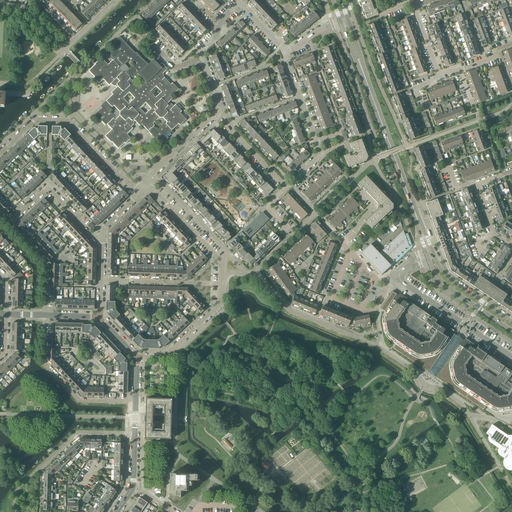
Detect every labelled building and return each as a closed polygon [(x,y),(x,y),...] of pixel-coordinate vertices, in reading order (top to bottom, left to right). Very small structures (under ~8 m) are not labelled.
[(59,0),(53,7),(52,6),(51,8),(52,9),(54,7),(56,10),(57,11),(64,3),(61,0),(59,0)] [(97,0),(93,0),(92,2),(99,8),(102,5),(97,0)] [(163,7),(156,0),(152,4),(159,11),(163,7)] [(215,0),(216,0),(215,0),(209,0),(205,4),(209,8),(216,1),(217,2),(218,0),(215,0)] [(371,0),(361,4),(363,10),(364,14),(375,10),(371,0)] [(446,0),(445,0),(441,2),(444,11),(449,9),(449,7),(446,0)] [(474,0),(477,7),(478,9),(483,7),(480,0),(474,0)] [(219,4),(217,2),(216,1),(209,8),(213,12),(220,5),(221,5),(222,4),(221,2),(219,4)] [(258,1),(251,7),(255,11),(262,4),(258,1)] [(92,2),(89,5),(95,12),(99,8),(92,2)] [(181,12),(187,6),(184,2),(177,8),(181,12)] [(444,11),(441,2),(436,4),(439,12),(444,11)] [(57,11),(56,10),(54,12),(56,13),(57,11),(60,14),(60,15),(68,7),(64,3),(57,11)] [(159,11),(152,4),(149,7),(155,14),(159,11)] [(265,8),(262,4),(255,11),(258,14),(265,8)] [(436,4),(431,6),(434,14),(439,12),(436,4)] [(95,12),(89,5),(85,9),(91,15),(95,12)] [(187,6),(181,12),(184,16),(191,10),(187,6)] [(434,15),(434,14),(431,6),(426,7),(428,14),(429,17),(434,15)] [(60,15),(60,14),(58,16),(59,17),(61,15),(63,18),(64,18),(72,11),(68,7),(60,15)] [(149,7),(145,11),(151,18),(155,14),(149,7)] [(269,12),(265,8),(258,14),(262,18),(269,12)] [(500,16),(508,14),(506,8),(498,11),(500,16)] [(91,15),(85,9),(81,12),(87,19),(91,15)] [(376,9),(375,10),(364,14),(366,19),(378,15),(376,9)] [(194,13),(191,10),(184,16),(188,20),(194,13)] [(64,18),(63,18),(62,19),(63,21),(65,19),(67,22),(68,22),(75,15),(72,11),(64,18)] [(151,18),(145,11),(141,15),(148,21),(151,18)] [(313,11),(309,14),(315,21),(319,18),(313,11)] [(272,16),(269,12),(262,18),(265,22),(272,16)] [(194,13),(188,20),(191,23),(198,17),(194,13)] [(457,22),(466,19),(464,13),(455,17),(457,22)] [(315,21),(309,14),(305,17),(311,24),(315,21)] [(508,14),(500,16),(502,22),(510,19),(508,14)] [(68,22),(67,22),(65,23),(67,25),(68,23),(71,26),(79,19),(75,15),(68,22)] [(276,19),(272,16),(265,22),(269,26),(276,19)] [(201,21),(198,17),(191,23),(195,27),(201,21)] [(305,17),(301,20),(307,28),(311,24),(305,17)] [(402,26),(411,23),(409,18),(401,21),(402,26)] [(475,26),(483,23),(481,18),(473,21),(475,26)] [(71,26),(69,27),(70,29),(72,27),(75,30),(83,23),(79,19),(71,26)] [(276,19),(269,26),(273,29),(279,23),(276,19)] [(468,24),(466,19),(457,22),(459,27),(461,26),(468,24)] [(511,23),(510,19),(502,22),(504,27),(511,23)] [(301,20),(297,24),(303,31),(307,28),(301,20)] [(205,24),(201,21),(195,27),(198,31),(205,24)] [(239,24),(236,27),(241,32),(244,29),(243,28),(246,26),(242,21),(240,23),(239,21),(237,22),(239,24)] [(371,30),(379,27),(377,22),(369,25),(371,30)] [(158,33),(165,27),(161,23),(155,30),(158,33)] [(485,28),(483,23),(475,26),(477,31),(485,28)] [(511,23),(504,27),(502,27),(504,32),(506,32),(511,29),(511,23)] [(205,24),(198,31),(202,35),(209,28),(205,24)] [(297,24),(293,27),(299,34),(303,31),(297,24)] [(169,31),(165,27),(158,33),(162,37),(169,31)] [(231,31),(230,32),(234,37),(237,34),(238,35),(241,32),(236,27),(233,30),(232,29),(230,30),(231,31)] [(299,34),(293,27),(289,30),(295,37),(299,34)] [(379,27),(371,30),(372,35),(381,32),(379,27)] [(487,33),(485,28),(477,31),(479,36),(487,33)] [(470,29),(463,32),(461,32),(463,37),(472,34),(470,29)] [(172,34),(169,31),(162,37),(165,41),(172,34)] [(234,37),(230,32),(229,34),(228,33),(226,35),(227,35),(224,38),(229,43),(232,40),(234,37)] [(487,33),(479,36),(481,41),(489,38),(487,33)] [(176,38),(172,34),(165,41),(169,44),(176,38)] [(473,39),(472,34),(463,37),(465,42),(473,39)] [(254,45),(259,41),(258,40),(258,39),(257,37),(256,38),(253,35),(248,40),(251,43),(252,43),(254,45)] [(178,124),(180,125),(186,119),(180,113),(182,111),(176,105),(174,106),(171,104),(170,104),(168,102),(174,97),(172,96),(179,89),(173,83),(171,84),(165,78),(163,76),(163,75),(163,74),(167,69),(162,63),(159,65),(153,59),(148,64),(136,52),(135,53),(120,37),(114,42),(114,43),(113,44),(116,47),(108,55),(113,60),(108,65),(101,58),(95,64),(96,64),(89,71),(95,77),(94,78),(99,83),(103,79),(109,85),(111,84),(113,86),(115,86),(116,88),(111,93),(113,94),(106,101),(112,107),(114,106),(118,110),(113,115),(108,109),(111,106),(106,101),(100,106),(102,108),(94,115),(100,121),(101,120),(106,125),(107,124),(112,130),(105,136),(111,143),(112,142),(118,149),(124,143),(125,144),(131,138),(127,134),(133,128),(131,127),(134,124),(134,122),(135,121),(140,126),(142,125),(161,145),(167,139),(165,137),(166,136),(167,136),(172,131),(171,130),(178,124)] [(179,42),(176,38),(169,44),(172,48),(179,42)] [(229,43),(224,38),(221,41),(220,40),(219,42),(218,44),(222,48),(225,46),(226,46),(229,43)] [(445,38),(443,39),(436,41),(438,46),(447,43),(445,38)] [(489,38),(481,41),(483,46),(491,43),(489,38)] [(475,44),(473,39),(465,42),(467,47),(475,44)] [(260,42),(259,41),(254,45),(257,48),(256,49),(259,52),(264,47),(262,44),(262,43),(261,42),(260,42)] [(179,42),(172,48),(176,52),(183,46),(179,42)] [(449,48),(447,43),(438,46),(440,52),(449,48)] [(477,49),(475,44),(467,47),(468,52),(477,49)] [(186,49),(183,46),(176,52),(180,56),(186,49)] [(325,54),(334,51),(332,46),(323,49),(325,54)] [(264,47),(259,52),(262,55),(263,54),(265,57),(270,53),(269,51),(270,50),(269,48),(267,50),(264,47)] [(450,53),(449,48),(440,52),(442,57),(450,53)] [(505,57),(511,54),(511,48),(503,52),(505,57)] [(479,54),(477,49),(468,52),(470,58),(479,54)] [(312,53),(307,55),(310,64),(315,62),(312,53)] [(452,58),(450,53),(442,57),(443,62),(452,58)] [(224,60),(223,57),(223,56),(219,58),(218,54),(212,56),(212,58),(210,59),(211,61),(213,61),(214,64),(221,62),(224,60)] [(336,56),(327,59),(329,64),(337,60),(336,56)] [(455,65),(452,58),(443,62),(445,67),(453,64),(453,65),(455,65)] [(246,61),(248,68),(252,67),(252,68),(255,67),(254,66),(256,65),(254,59),(250,61),(250,60),(246,61)] [(301,67),(298,59),(292,60),(296,69),(301,67)] [(248,68),(246,61),(242,63),(242,64),(239,65),(241,71),(243,70),(243,71),(245,70),(245,69),(248,68)] [(223,66),(221,62),(214,64),(216,68),(215,68),(216,70),(217,70),(217,72),(223,70),(222,66),(223,66)] [(425,68),(423,62),(414,65),(416,71),(425,68)] [(241,71),(239,65),(235,66),(235,65),(231,67),(233,74),(237,72),(237,73),(239,73),(239,72),(241,71)] [(277,75),(284,72),(282,69),(283,68),(283,66),(282,66),(281,65),(277,66),(275,67),(276,70),(275,71),(277,75)] [(492,74),(503,71),(501,65),(488,70),(489,72),(491,71),(492,74)] [(391,66),(382,70),(384,74),(393,71),(391,66)] [(427,74),(425,68),(416,71),(419,77),(427,74)] [(467,78),(477,74),(476,71),(479,70),(478,68),(465,73),(467,78)] [(223,70),(217,72),(218,74),(217,74),(218,76),(219,76),(220,80),(227,77),(225,73),(223,70)] [(341,70),(332,73),(334,78),(343,75),(341,70)] [(261,73),(259,73),(261,79),(264,78),(265,78),(265,79),(269,77),(267,71),(263,72),(262,71),(260,72),(261,73)] [(503,71),(492,74),(494,78),(491,79),(492,80),(505,76),(503,71)] [(284,72),(277,75),(279,79),(281,82),(287,80),(286,78),(287,78),(286,76),(285,76),(284,72)] [(261,79),(259,73),(257,74),(257,73),(255,74),(255,75),(251,76),(254,83),(258,81),(261,79)] [(306,84),(316,80),(315,77),(317,76),(317,74),(304,78),(306,84)] [(469,83),(482,78),(481,77),(479,78),(477,74),(467,78),(469,83)] [(245,78),(244,79),(246,85),(249,84),(250,84),(254,83),(251,76),(248,78),(247,77),(245,77),(245,78)] [(506,81),(505,76),(492,80),(492,82),(495,81),(496,85),(506,81)] [(482,80),(482,78),(469,83),(471,88),(481,84),(480,81),(482,80)] [(246,85),(244,79),(242,80),(242,79),(239,79),(240,80),(236,82),(238,89),(243,87),(242,86),(246,85)] [(346,84),(344,79),(336,83),(338,87),(346,84)] [(287,82),(287,80),(281,82),(282,86),(281,86),(283,90),(289,87),(288,84),(289,83),(288,81),(287,82)] [(317,83),(316,80),(306,84),(308,89),(320,84),(320,82),(317,83)] [(452,81),(447,83),(452,95),(453,95),(453,92),(456,91),(452,81)] [(506,81),(496,85),(497,88),(495,89),(496,91),(508,86),(506,81)] [(452,95),(447,83),(442,84),(446,95),(449,94),(450,96),(452,95)] [(224,94),(231,92),(230,88),(229,88),(227,84),(221,87),(222,88),(221,89),(222,91),(223,91),(224,94)] [(321,86),(320,84),(308,89),(310,94),(320,90),(319,87),(321,86)] [(346,84),(338,87),(339,92),(348,89),(346,84)] [(446,95),(442,84),(437,86),(442,99),(443,99),(442,96),(446,95)] [(482,88),(481,84),(471,88),(473,93),(485,89),(485,87),(482,88)] [(398,86),(390,89),(391,94),(400,91),(398,86)] [(442,99),(437,86),(432,88),(435,99),(439,97),(440,100),(442,99)] [(508,86),(496,91),(496,92),(499,91),(500,95),(510,91),(508,86)] [(289,87),(283,90),(284,94),(285,94),(286,97),(289,97),(292,95),(292,93),(293,93),(292,91),(291,91),(289,87)] [(435,99),(432,88),(426,90),(431,103),(433,102),(432,100),(435,99)] [(348,89),(339,92),(341,97),(350,94),(348,89)] [(485,89),(473,93),(475,98),(485,95),(484,91),(486,90),(485,89)] [(321,93),(320,90),(310,94),(311,99),(324,94),(324,93),(321,93)] [(233,96),(231,92),(224,94),(226,98),(225,98),(225,101),(226,100),(227,102),(233,100),(232,96),(233,96)] [(268,97),(270,103),(272,102),(272,103),(274,102),(274,101),(278,100),(275,93),(271,95),(268,97)] [(394,102),(403,98),(401,93),(392,97),(394,102)] [(325,96),(324,94),(311,99),(313,104),(324,100),(322,97),(325,96)] [(350,94),(341,97),(343,102),(352,99),(350,94)] [(485,95),(475,98),(476,104),(489,99),(489,97),(486,98),(485,95)] [(264,97),(260,99),(262,106),(266,104),(266,105),(268,104),(268,103),(270,103),(268,97),(264,98),(264,97)] [(405,103),(403,98),(394,102),(396,106),(405,103)] [(262,106),(260,99),(256,100),(256,101),(252,102),(255,108),(256,108),(257,109),(259,108),(259,107),(262,106)] [(352,99),(343,102),(345,107),(353,103),(352,99)] [(233,100),(227,102),(228,104),(227,104),(228,106),(229,106),(230,110),(237,107),(235,103),(234,103),(233,100)] [(324,100),(313,104),(315,109),(328,105),(327,103),(325,104),(324,100)] [(255,108),(252,102),(249,104),(249,103),(244,105),(247,111),(251,110),(251,111),(253,110),(253,109),(255,108)] [(288,105),(290,112),(294,110),(298,108),(295,102),(293,103),(293,102),(291,103),(291,104),(288,105)] [(355,108),(353,103),(345,107),(347,112),(355,108)] [(405,103),(396,106),(398,111),(407,108),(405,103)] [(290,112),(288,105),(284,106),(284,105),(281,106),(282,107),(280,108),(282,114),(286,112),(286,113),(290,112)] [(329,106),(328,105),(315,109),(317,114),(327,111),(326,107),(329,106)] [(462,106),(457,108),(460,116),(465,114),(463,108),(462,106)] [(237,107),(230,110),(231,113),(230,114),(231,116),(232,115),(233,117),(239,115),(237,111),(238,111),(237,107)] [(276,109),(272,111),(275,117),(279,116),(279,115),(282,114),(280,108),(278,108),(278,107),(276,108),(276,109)] [(355,108),(347,112),(348,116),(355,114),(356,114),(357,113),(355,108)] [(407,108),(398,111),(400,116),(408,113),(407,108)] [(460,116),(457,108),(452,109),(455,118),(460,116)] [(452,109),(447,111),(450,120),(455,118),(452,109)] [(267,113),(265,113),(267,119),(271,118),(271,119),(275,117),(272,111),(269,112),(268,111),(266,112),(267,113)] [(329,114),(327,111),(317,114),(319,120),(332,115),(331,113),(329,114)] [(450,120),(447,111),(442,113),(445,122),(450,120)] [(267,119),(265,113),(263,114),(263,113),(261,114),(261,115),(257,116),(260,123),(264,121),(267,119)] [(410,117),(408,113),(400,116),(402,121),(404,120),(410,118),(410,117)] [(442,113),(437,115),(440,123),(445,122),(442,113)] [(355,114),(348,116),(346,117),(348,122),(356,119),(355,114)] [(332,116),(332,115),(319,120),(321,125),(331,121),(330,117),(332,116)] [(440,123),(437,115),(432,117),(436,125),(440,123)] [(412,117),(410,117),(410,118),(404,120),(406,125),(414,122),(412,117)] [(293,129),(299,127),(299,125),(300,125),(299,123),(298,123),(296,119),(290,122),(291,126),(292,126),(293,129)] [(356,119),(348,122),(350,127),(358,124),(356,119)] [(247,130),(252,125),(249,122),(248,122),(246,120),(241,124),(242,126),(243,128),(244,127),(247,130)] [(332,124),(331,121),(321,125),(323,130),(336,125),(335,123),(332,124)] [(416,127),(414,122),(406,125),(407,130),(416,127)] [(360,129),(358,124),(350,127),(351,132),(360,129)] [(252,125),(247,130),(249,133),(249,134),(250,135),(251,135),(252,136),(257,132),(254,129),(255,128),(252,125)] [(28,134),(34,140),(39,136),(41,135),(47,135),(47,126),(38,126),(37,126),(36,126),(36,127),(35,127),(28,134)] [(64,141),(71,135),(64,128),(63,127),(62,127),(61,127),(52,127),(52,135),(58,135),(60,136),(64,141)] [(300,129),(299,127),(293,129),(294,133),(295,137),(302,135),(301,131),(302,130),(301,128),(300,129)] [(418,132),(416,127),(407,130),(409,135),(418,132)] [(214,141),(221,134),(217,130),(215,132),(213,129),(211,132),(210,130),(203,136),(207,141),(208,140),(211,137),(214,141)] [(360,129),(351,132),(353,137),(362,134),(360,129)] [(472,137),(481,134),(479,129),(471,132),(472,137)] [(260,134),(257,132),(252,136),(254,137),(253,138),(254,140),(255,139),(258,142),(263,137),(260,134)] [(420,136),(418,132),(409,135),(411,140),(420,136)] [(28,134),(24,137),(30,143),(34,140),(28,134)] [(225,138),(221,134),(214,141),(218,145),(225,138)] [(481,134),(472,137),(474,142),(483,139),(481,134)] [(71,135),(64,141),(68,145),(74,139),(71,135)] [(303,138),(302,135),(295,137),(297,141),(299,145),(305,142),(304,140),(305,140),(304,138),(303,138)] [(207,141),(203,136),(199,140),(205,147),(210,143),(208,140),(207,141)] [(464,145),(460,136),(455,138),(459,147),(464,145)] [(24,137),(20,141),(26,147),(30,143),(24,137)] [(263,137),(258,142),(261,145),(260,145),(261,147),(262,146),(263,148),(268,143),(266,141),(266,140),(263,137)] [(225,138),(218,145),(222,149),(228,142),(225,138)] [(459,147),(455,138),(451,140),(454,149),(459,147)] [(78,143),(74,139),(68,145),(72,149),(78,143)] [(349,154),(344,156),(345,159),(347,165),(348,168),(361,163),(366,161),(368,158),(368,157),(366,152),(361,139),(360,140),(355,142),(350,144),(352,149),(351,150),(350,152),(349,154)] [(483,139),(474,142),(476,147),(485,144),(483,139)] [(454,149),(451,140),(446,142),(449,150),(454,149)] [(20,141),(16,145),(22,151),(26,147),(20,141)] [(228,142),(222,149),(226,152),(232,146),(228,142)] [(449,150),(446,142),(441,144),(444,152),(449,150)] [(82,147),(78,143),(72,149),(76,152),(82,147)] [(187,165),(195,158),(203,150),(196,143),(180,158),(186,165),(187,165)] [(268,143),(263,148),(265,149),(264,150),(266,151),(269,154),(274,149),(271,145),(271,146),(268,143)] [(486,149),(485,144),(476,147),(478,152),(486,149)] [(22,151),(16,145),(13,148),(18,155),(22,151)] [(232,146),(226,152),(229,156),(236,150),(232,146)] [(416,154),(425,151),(423,146),(415,149),(416,154)] [(82,147),(76,152),(79,156),(86,151),(82,147)] [(13,148),(9,152),(14,158),(18,155),(13,148)] [(274,149),(269,154),(272,156),(271,157),(273,159),(273,158),(275,160),(278,157),(279,155),(277,152),(274,149)] [(302,153),(299,155),(304,160),(305,159),(306,160),(307,158),(307,157),(310,154),(309,149),(306,151),(305,149),(301,152),(302,153)] [(236,150),(229,156),(233,160),(240,154),(236,150)] [(86,151),(79,156),(83,160),(89,154),(86,151)] [(425,151),(416,154),(418,159),(427,155),(425,151)] [(9,152),(5,156),(11,162),(14,158),(9,152)] [(93,158),(89,154),(83,160),(87,164),(93,158)] [(240,154),(233,160),(237,164),(243,158),(240,154)] [(304,160),(299,155),(296,158),(293,161),(298,166),(300,163),(301,164),(303,162),(302,161),(304,160)] [(429,160),(427,155),(418,159),(420,163),(429,160)] [(11,162),(5,156),(1,160),(7,166),(11,162)] [(97,162),(93,158),(87,164),(90,168),(97,162)] [(180,158),(176,162),(182,168),(186,165),(180,158)] [(247,162),(243,158),(237,164),(241,168),(247,162)] [(489,161),(486,162),(489,172),(494,170),(490,158),(488,158),(489,161)] [(430,165),(429,160),(420,163),(422,168),(428,166),(430,165)] [(298,166),(293,161),(290,164),(287,167),(292,171),(293,170),(295,172),(296,170),(295,168),(298,166)] [(489,172),(486,162),(482,163),(481,161),(479,162),(484,174),(489,172)] [(100,166),(97,162),(90,168),(94,172),(100,166)] [(176,162),(172,166),(176,170),(178,172),(182,168),(176,162)] [(247,162),(241,168),(244,172),(251,166),(247,162)] [(331,167),(338,175),(342,171),(333,162),(331,163),(333,165),(331,167)] [(479,165),(475,166),(479,176),(484,174),(479,162),(478,162),(479,165)] [(474,178),(469,165),(468,166),(468,168),(465,170),(469,180),(474,178)] [(471,165),(469,165),(474,178),(479,176),(475,166),(472,167),(471,165)] [(100,166),(94,172),(98,176),(104,170),(100,166)] [(173,174),(176,170),(172,166),(166,172),(167,173),(165,175),(167,178),(166,179),(169,183),(176,177),(173,174)] [(255,170),(251,166),(244,172),(248,176),(255,170)] [(338,175),(331,167),(328,170),(326,168),(325,169),(334,179),(338,175)] [(469,180),(465,170),(462,171),(461,168),(459,169),(464,182),(469,180)] [(334,179),(325,169),(323,170),(325,172),(323,175),(330,183),(334,179)] [(41,170),(37,174),(43,180),(47,176),(41,170)] [(54,180),(60,174),(56,170),(50,176),(54,180)] [(104,170),(98,176),(102,180),(108,174),(104,170)] [(255,170),(248,176),(252,180),(258,174),(255,170)] [(430,171),(421,174),(423,179),(432,176),(430,171)] [(43,180),(37,174),(33,178),(39,184),(43,180)] [(64,178),(60,174),(54,180),(58,184),(64,178)] [(108,174),(102,180),(105,184),(112,178),(108,174)] [(258,174),(252,180),(256,184),(262,178),(258,174)] [(318,175),(317,177),(326,186),(330,183),(323,175),(320,177),(318,175)] [(366,176),(357,184),(361,188),(362,187),(377,204),(377,208),(375,210),(376,211),(365,222),(369,226),(372,229),(393,209),(393,208),(393,205),(375,185),(366,176)] [(432,176),(423,179),(425,184),(433,181),(432,176)] [(176,177),(169,183),(173,187),(180,181),(176,177)] [(326,186),(317,177),(316,178),(317,180),(315,182),(322,190),(326,186)] [(39,184),(33,178),(29,181),(35,188),(39,184)] [(68,182),(64,178),(58,184),(61,188),(68,182)] [(112,178),(105,184),(109,188),(115,182),(112,178)] [(266,182),(262,178),(256,184),(259,188),(266,182)] [(29,181),(25,185),(31,191),(35,188),(29,181)] [(180,181),(173,187),(177,191),(183,185),(180,181)] [(435,185),(433,181),(425,184),(427,189),(435,185)] [(68,182),(61,188),(65,192),(71,186),(68,182)] [(269,185),(266,182),(259,188),(263,192),(269,185)] [(322,190),(315,182),(312,185),(310,183),(309,184),(318,194),(322,190)] [(310,187),(307,190),(314,198),(318,194),(309,184),(308,185),(310,187)] [(31,191),(25,185),(21,189),(27,195),(31,191)] [(187,189),(183,185),(177,191),(181,195),(187,189)] [(269,185),(263,192),(267,196),(273,190),(269,185)] [(437,190),(435,185),(427,189),(428,193),(437,190)] [(490,194),(498,191),(501,190),(499,185),(485,190),(486,193),(489,192),(490,194)] [(75,190),(71,186),(65,192),(69,196),(75,190)] [(463,196),(471,193),(470,190),(471,190),(471,189),(470,187),(461,190),(463,196)] [(27,195),(21,189),(17,193),(23,199),(27,195)] [(187,189),(181,195),(184,199),(191,193),(187,189)] [(75,190),(69,196),(72,200),(79,194),(75,190)] [(122,190),(119,193),(124,200),(128,196),(122,190)] [(314,198),(307,190),(304,192),(303,190),(301,192),(310,202),(314,198)] [(439,195),(437,190),(428,193),(430,198),(439,195)] [(284,205),(294,195),(290,191),(282,199),(285,201),(283,203),(284,205)] [(498,191),(490,194),(491,197),(488,198),(488,201),(501,196),(501,195),(500,195),(498,191)] [(119,193),(115,197),(120,203),(124,200),(119,193)] [(195,197),(191,193),(184,199),(188,203),(195,197)] [(471,193),(463,196),(461,197),(463,202),(474,197),(473,195),(472,195),(471,193)] [(82,198),(79,194),(72,200),(76,204),(82,198)] [(144,199),(150,205),(154,201),(148,195),(144,199)] [(298,199),(294,195),(284,205),(286,207),(288,205),(290,207),(298,199)] [(502,197),(501,196),(488,201),(489,203),(493,202),(494,204),(502,201),(501,197),(502,197)] [(115,197),(111,201),(116,207),(120,203),(115,197)] [(195,197),(188,203),(192,207),(198,201),(195,197)] [(348,201),(357,211),(358,210),(356,208),(359,205),(352,197),(348,201)] [(474,197),(463,202),(464,207),(466,206),(475,203),(474,200),(475,199),(474,197)] [(44,198),(40,202),(46,208),(50,204),(44,198)] [(86,202),(82,198),(76,204),(80,208),(86,202)] [(144,199),(140,202),(146,208),(150,205),(144,199)] [(302,204),(298,199),(290,207),(293,210),(291,212),(292,213),(302,204)] [(431,219),(440,216),(443,215),(437,199),(426,203),(431,219)] [(5,200),(0,205),(0,207),(3,210),(9,204),(5,200)] [(111,201),(107,205),(112,211),(116,207),(111,201)] [(202,205),(198,201),(192,207),(196,211),(202,205)] [(357,211),(348,201),(344,205),(351,213),(354,210),(355,212),(357,211)] [(502,201),(494,204),(495,207),(489,209),(490,211),(505,206),(505,205),(503,205),(502,201)] [(46,208),(40,202),(36,206),(42,212),(46,208)] [(90,206),(86,202),(80,208),(84,212),(90,206)] [(140,202),(136,206),(142,212),(146,208),(140,202)] [(476,205),(475,203),(466,206),(468,211),(478,208),(477,206),(476,205)] [(13,208),(9,204),(3,210),(6,214),(13,208)] [(306,208),(302,204),(292,213),(294,215),(296,213),(298,215),(306,208)] [(112,211),(107,205),(103,208),(108,215),(112,211)] [(202,205),(196,211),(199,215),(206,209),(202,205)] [(344,205),(340,208),(349,218),(350,217),(348,215),(351,213),(344,205)] [(36,206),(32,209),(38,216),(42,212),(36,206)] [(142,212),(136,206),(132,210),(138,216),(142,212)] [(491,214),(493,213),(496,212),(497,215),(508,211),(506,206),(505,206),(490,211),(491,214)] [(103,208),(99,212),(105,218),(108,215),(103,208)] [(306,208),(298,215),(301,218),(299,220),(300,221),(310,212),(306,208)] [(340,208),(336,212),(343,220),(346,218),(348,219),(349,218),(340,208)] [(478,208),(468,211),(466,212),(468,217),(470,216),(479,213),(478,210),(478,208)] [(32,209),(28,213),(34,219),(38,216),(32,209)] [(206,209),(199,215),(203,219),(210,212),(206,209)] [(138,216),(132,210),(127,215),(133,221),(138,216)] [(161,220),(167,214),(163,210),(157,216),(161,220)] [(508,211),(497,215),(498,217),(495,218),(496,221),(510,216),(508,211)] [(60,222),(66,216),(62,212),(56,218),(60,222)] [(99,212),(95,216),(101,222),(105,218),(99,212)] [(213,216),(210,212),(203,219),(207,223),(213,216)] [(343,220),(336,212),(332,216),(341,226),(341,225),(342,224),(341,223),(343,220)] [(28,213),(24,217),(30,223),(34,219),(28,213)] [(479,213),(470,216),(472,221),(481,218),(481,216),(480,215),(479,213)] [(171,218),(167,214),(161,220),(164,224),(171,218)] [(133,221),(127,215),(123,218),(129,224),(133,221)] [(266,222),(260,215),(243,231),(243,230),(243,231),(249,238),(266,222)] [(70,220),(66,216),(60,222),(64,226),(70,220)] [(101,222),(95,216),(91,220),(97,226),(101,222)] [(213,216),(207,223),(211,226),(217,220),(213,216)] [(341,226),(332,216),(328,220),(335,228),(337,226),(339,228),(340,227),(341,226)] [(24,217),(20,221),(26,227),(30,223),(24,217)] [(123,218),(120,221),(126,227),(129,224),(123,218)] [(174,222),(171,218),(164,224),(168,228),(174,222)] [(481,218),(472,221),(470,222),(472,227),(474,226),(482,223),(481,221),(482,220),(481,218)] [(399,219),(398,219),(392,224),(396,227),(401,225),(399,219)] [(70,220),(64,226),(67,230),(74,224),(70,220)] [(217,220),(211,226),(214,230),(221,224),(217,220)] [(312,233),(321,224),(318,220),(310,228),(312,230),(310,231),(312,233)] [(507,231),(511,223),(507,220),(500,231),(503,232),(505,230),(507,231)] [(26,227),(20,221),(16,224),(22,231),(26,227)] [(126,227),(120,221),(116,225),(122,231),(126,227)] [(443,225),(442,221),(433,224),(435,229),(443,225)] [(178,226),(174,222),(168,228),(172,232),(178,226)] [(483,226),(482,223),(474,226),(476,232),(485,228),(484,226),(484,225),(483,226)] [(77,228),(74,224),(67,230),(71,234),(77,228)] [(221,224),(214,230),(218,234),(224,228),(221,224)] [(321,224),(312,233),(313,235),(315,233),(317,236),(325,228),(321,224)] [(122,231),(116,225),(112,228),(117,233),(118,235),(122,231)] [(445,230),(443,225),(435,229),(437,233),(445,230)] [(182,230),(178,226),(172,232),(176,236),(182,230)] [(81,232),(77,228),(71,234),(75,238),(81,232)] [(117,233),(112,228),(108,232),(108,237),(115,237),(115,235),(117,233)] [(224,228),(218,234),(222,238),(228,232),(224,228)] [(325,228),(317,236),(320,238),(318,240),(319,241),(329,232),(325,228)] [(445,230),(437,233),(438,238),(450,234),(448,229),(445,230)] [(186,234),(182,230),(176,236),(179,240),(186,234)] [(35,244),(47,233),(46,231),(42,235),(40,232),(31,240),(35,244)] [(407,242),(405,235),(403,231),(379,254),(390,265),(406,249),(405,249),(409,246),(407,242)] [(81,232),(75,238),(79,242),(85,236),(81,232)] [(228,232),(222,238),(226,242),(232,236),(228,232)] [(49,234),(47,233),(35,244),(39,248),(47,240),(45,238),(49,234)] [(274,233),(274,234),(270,237),(276,244),(281,240),(274,233)] [(186,234),(179,240),(183,244),(189,238),(186,234)] [(306,234),(302,238),(311,248),(313,247),(311,245),(314,242),(306,234)] [(452,239),(450,234),(438,238),(440,243),(449,240),(452,239)] [(89,240),(85,236),(79,242),(82,246),(89,240)] [(270,237),(266,241),(272,248),(276,244),(270,237)] [(193,242),(189,238),(183,244),(187,248),(193,242)] [(232,249),(238,243),(234,238),(228,245),(232,249)] [(302,238),(298,242),(306,250),(308,247),(310,249),(311,248),(302,238)] [(47,240),(39,248),(42,252),(55,241),(54,239),(50,243),(47,240)] [(89,240),(82,246),(86,250),(88,248),(92,244),(89,240)] [(451,245),(449,240),(440,243),(442,248),(451,245)] [(56,242),(55,241),(42,252),(46,256),(55,248),(52,245),(56,242)] [(272,248),(266,241),(262,245),(269,251),(272,248)] [(329,241),(327,246),(335,250),(337,245),(329,241)] [(306,250),(298,242),(294,245),(303,255),(305,254),(303,252),(306,250)] [(242,247),(238,243),(232,249),(236,253),(242,247)] [(96,248),(92,244),(88,248),(90,250),(89,253),(96,253),(96,248)] [(391,266),(390,265),(379,254),(370,244),(361,253),(375,268),(374,268),(375,268),(376,269),(376,270),(376,269),(381,275),(391,266)] [(451,245),(442,248),(444,253),(455,249),(453,244),(451,245)] [(511,250),(502,244),(499,249),(509,255),(510,253),(511,253),(511,252),(511,250)] [(269,251),(262,245),(258,249),(265,255),(269,251)] [(303,255),(294,245),(290,249),(298,257),(300,254),(302,256),(303,255)] [(327,246),(325,251),(333,255),(335,250),(327,246)] [(55,248),(46,256),(50,260),(52,258),(62,249),(62,248),(61,247),(57,251),(55,248)] [(246,250),(242,247),(236,253),(239,257),(246,250)] [(265,255),(258,249),(254,253),(256,255),(257,255),(261,259),(265,255)] [(298,257),(290,249),(286,253),(295,263),(297,261),(295,259),(298,257)] [(457,254),(455,249),(444,253),(446,258),(457,254)] [(509,255),(499,249),(496,253),(506,260),(508,259),(508,258),(507,258),(509,255)] [(249,254),(246,250),(239,257),(243,261),(249,254)] [(333,255),(325,251),(323,256),(331,259),(333,255)] [(198,257),(204,263),(208,259),(202,253),(198,257)] [(295,263),(286,253),(282,257),(290,265),(293,262),(294,264),(295,263)] [(506,260),(496,253),(493,258),(503,264),(504,262),(505,262),(506,260)] [(253,258),(249,254),(243,261),(247,265),(248,263),(251,266),(253,263),(254,265),(261,259),(257,255),(256,255),(253,258)] [(457,254),(446,258),(448,263),(456,260),(459,259),(457,254)] [(8,259),(5,255),(4,255),(0,258),(0,264),(1,265),(8,259)] [(331,259),(323,256),(321,261),(329,264),(331,259)] [(198,257),(194,261),(200,267),(204,263),(198,257)] [(493,258),(490,262),(500,269),(502,268),(501,267),(503,264),(493,258)] [(8,259),(1,265),(5,269),(12,263),(11,262),(8,259)] [(458,265),(456,260),(448,263),(450,271),(453,272),(456,268),(459,269),(461,267),(458,265)] [(200,267),(194,261),(190,264),(196,271),(200,267)] [(321,261),(319,265),(328,269),(329,264),(321,261)] [(272,274),(281,268),(279,265),(281,263),(280,262),(279,262),(269,269),(272,274)] [(500,269),(490,262),(487,267),(496,274),(498,271),(499,271),(500,269)] [(16,267),(12,263),(5,269),(9,273),(16,267)] [(196,271),(190,264),(186,268),(187,270),(192,274),(196,271)] [(319,265),(317,270),(326,274),(328,269),(319,265)] [(16,267),(9,273),(12,277),(13,277),(18,272),(19,271),(19,270),(16,267)] [(456,268),(453,272),(460,277),(465,270),(461,267),(459,269),(456,268)] [(283,271),(281,268),(272,274),(275,278),(286,270),(285,269),(283,271)] [(467,268),(465,270),(460,277),(464,280),(469,273),(471,271),(467,268)] [(186,271),(183,271),(183,278),(188,278),(192,274),(187,270),(186,271)] [(287,272),(286,270),(275,278),(278,283),(287,276),(285,274),(287,272)] [(317,270),(315,275),(324,278),(326,274),(317,270)] [(469,273),(464,280),(469,283),(474,275),(469,273)] [(478,278),(473,286),(482,292),(489,283),(495,274),(492,273),(488,279),(481,274),(478,278)] [(511,280),(511,277),(506,273),(504,275),(505,276),(503,278),(510,283),(511,280)] [(315,275),(313,280),(322,283),(324,278),(315,275)] [(478,278),(474,275),(469,283),(473,286),(478,278)] [(287,276),(278,283),(282,287),(293,279),(292,278),(289,279),(287,276)] [(294,281),(293,279),(282,287),(285,292),(294,285),(291,282),(294,281)] [(313,280),(311,285),(320,288),(322,283),(313,280)] [(494,286),(489,283),(482,292),(487,296),(491,298),(497,288),(494,286)] [(296,288),(294,285),(285,292),(288,296),(299,288),(298,287),(296,288)] [(320,288),(311,285),(309,289),(318,293),(320,288)] [(183,288),(183,294),(185,294),(187,296),(191,292),(188,288),(183,288)] [(507,295),(497,288),(491,298),(500,304),(505,297),(507,295)] [(392,291),(380,309),(385,312),(386,313),(386,314),(385,315),(385,316),(384,319),(384,322),(385,329),(386,331),(387,333),(387,334),(388,335),(388,336),(390,338),(392,339),(397,342),(395,344),(393,348),(421,368),(428,372),(454,334),(446,329),(447,329),(434,320),(434,319),(432,317),(431,318),(398,295),(396,294),(393,292),(392,291)] [(191,292),(187,296),(185,298),(189,302),(195,296),(191,292)] [(296,306),(299,297),(295,295),(291,304),(296,306)] [(195,296),(189,302),(193,306),(199,300),(195,296)] [(299,297),(296,306),(301,308),(304,299),(299,297)] [(509,300),(505,297),(500,304),(504,307),(509,300)] [(309,301),(304,299),(301,308),(306,310),(309,301)] [(203,304),(199,300),(193,306),(196,310),(203,304)] [(120,315),(116,310),(115,309),(115,308),(115,302),(106,301),(106,311),(106,312),(107,313),(107,314),(114,320),(120,315)] [(314,303),(309,301),(306,310),(310,312),(314,303)] [(314,303),(310,312),(315,314),(319,305),(314,303)] [(206,308),(203,304),(196,310),(200,314),(206,308)] [(322,306),(319,315),(348,327),(351,328),(360,326),(370,324),(369,315),(353,318),(351,318),(322,306)] [(120,315),(114,320),(113,321),(116,325),(124,319),(120,315)] [(183,316),(180,319),(186,326),(189,323),(183,316)] [(124,319),(116,325),(120,329),(127,323),(124,319)] [(186,326),(180,319),(176,323),(182,330),(186,326)] [(131,327),(127,323),(120,329),(124,333),(131,327)] [(182,330),(176,323),(172,327),(178,333),(182,330)] [(83,325),(83,333),(88,333),(91,334),(95,339),(101,333),(95,326),(94,326),(94,325),(93,325),(92,325),(91,325),(83,325)] [(135,331),(131,327),(124,333),(128,337),(135,331)] [(178,333),(172,327),(168,331),(174,337),(178,333)] [(135,331),(128,337),(131,341),(132,340),(139,335),(135,331)] [(168,331),(164,335),(170,341),(174,337),(168,331)] [(102,332),(101,333),(95,339),(98,343),(106,336),(102,332)] [(436,378),(462,339),(458,337),(454,334),(428,372),(432,375),(436,378)] [(143,339),(139,335),(132,340),(138,347),(139,347),(139,348),(140,348),(141,348),(142,348),(151,349),(151,340),(145,340),(143,339)] [(157,340),(151,340),(151,349),(160,349),(161,348),(162,348),(163,347),(170,341),(164,335),(159,339),(157,340)] [(109,340),(106,336),(98,343),(102,347),(109,340)] [(436,378),(443,382),(483,410),(483,409),(485,406),(486,406),(487,404),(491,407),(493,408),(495,409),(497,410),(498,410),(501,410),(503,409),(508,408),(510,408),(511,408),(511,407),(511,373),(472,346),(470,345),(464,340),(462,339),(436,378)] [(113,344),(109,340),(102,347),(106,351),(113,344)] [(117,348),(113,344),(106,351),(110,355),(117,348)] [(117,348),(110,355),(114,359),(120,353),(121,352),(117,348)] [(15,352),(11,356),(18,363),(21,360),(22,359),(15,352)] [(120,353),(114,359),(115,361),(117,368),(118,368),(118,371),(127,371),(127,365),(127,364),(127,363),(127,362),(126,361),(126,360),(126,359),(125,359),(125,358),(120,353)] [(49,355),(49,357),(49,360),(52,364),(57,359),(55,358),(55,355),(49,355)] [(18,363),(11,356),(7,360),(14,367),(14,366),(18,363)] [(57,359),(52,364),(56,368),(62,362),(58,358),(57,359)] [(7,360),(3,363),(10,370),(13,367),(14,367),(7,360)] [(66,366),(62,362),(56,368),(60,372),(66,366)] [(3,363),(0,366),(0,367),(6,374),(10,370),(3,363)] [(70,370),(66,366),(60,372),(64,376),(70,370)] [(70,370),(64,376),(67,380),(73,374),(70,370)] [(73,374),(67,380),(71,384),(77,378),(73,374)] [(77,378),(71,384),(75,388),(81,382),(77,378)] [(81,382),(75,388),(79,392),(83,387),(85,386),(81,382)] [(87,396),(87,389),(85,389),(83,387),(79,392),(82,395),(87,396)] [(171,423),(171,422),(171,417),(171,415),(171,414),(172,399),(146,398),(146,413),(146,414),(146,416),(145,421),(145,422),(145,424),(145,438),(149,438),(152,439),(171,439),(171,424),(171,423)] [(511,435),(510,435),(509,435),(508,435),(493,424),(486,433),(489,435),(489,436),(489,437),(489,438),(489,439),(489,440),(490,441),(490,442),(491,443),(499,448),(499,449),(499,450),(498,450),(498,451),(498,452),(499,452),(499,453),(499,454),(500,455),(501,456),(505,458),(504,459),(504,460),(504,461),(503,462),(503,463),(504,464),(504,465),(504,466),(505,467),(506,468),(507,469),(508,470),(509,470),(510,470),(511,471),(511,470),(511,435)] [(79,453),(84,448),(80,438),(72,446),(79,453)] [(90,448),(90,439),(80,438),(84,448),(90,448)] [(79,453),(72,446),(70,448),(70,447),(69,447),(67,449),(75,457),(79,453)] [(75,457),(67,449),(66,450),(66,451),(64,453),(71,460),(75,457)] [(71,460),(64,453),(60,457),(67,464),(71,460)] [(67,464),(60,457),(58,459),(57,459),(56,460),(63,468),(67,464)] [(63,468),(56,460),(54,462),(54,463),(52,465),(57,470),(59,472),(63,468)] [(271,466),(264,461),(260,465),(267,471),(271,466)] [(52,465),(44,472),(51,475),(57,470),(52,465)] [(197,474),(179,474),(170,474),(169,496),(181,496),(181,491),(186,491),(186,485),(192,486),(192,480),(197,480),(197,474)] [(107,491),(114,496),(116,493),(116,494),(117,493),(118,491),(110,486),(107,491)] [(114,496),(107,491),(105,489),(102,494),(104,495),(112,501),(113,499),(113,498),(114,496)] [(112,501),(104,495),(101,500),(108,505),(110,502),(110,503),(111,502),(112,501)] [(138,499),(136,501),(146,509),(149,504),(140,497),(138,499)] [(108,505),(101,500),(99,498),(96,503),(98,504),(106,510),(107,508),(107,507),(108,505)] [(143,511),(146,509),(136,501),(134,504),(135,505),(134,506),(141,511),(143,511)]
